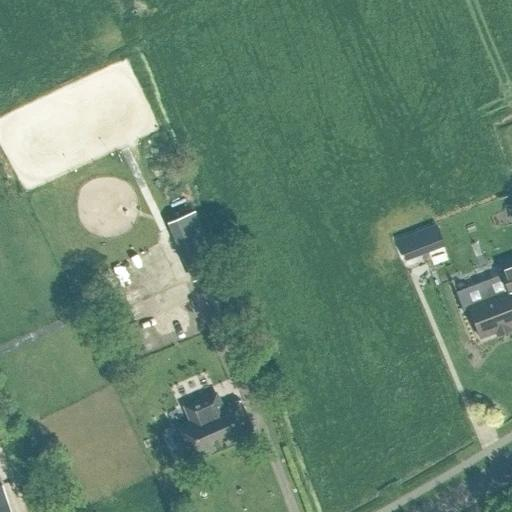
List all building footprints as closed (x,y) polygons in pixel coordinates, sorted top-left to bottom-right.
[(193,210),(166,222),(191,282),(219,270),(193,210)] [(411,233),(419,255),(443,246),(435,224),(411,233)] [(479,337),(511,324),(511,264),(499,269),(507,290),(467,306),(479,337)] [(172,287),(175,300),(202,294),(199,281),(172,287)] [(123,340),(118,329),(100,336),(104,347),(123,340)] [(186,460),(251,431),(238,401),(221,408),(215,393),(183,406),(190,422),(173,429),(186,460)]
